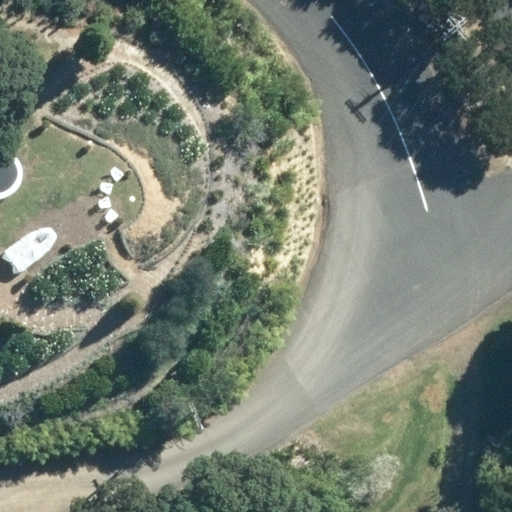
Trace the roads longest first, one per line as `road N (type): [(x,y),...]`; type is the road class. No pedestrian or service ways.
road 1 (unclassified): [(423,211),(399,267),(298,384),(131,478),(0,497)]
road 2 (tertiary): [(312,0),(353,47),(395,128),(423,211)]
